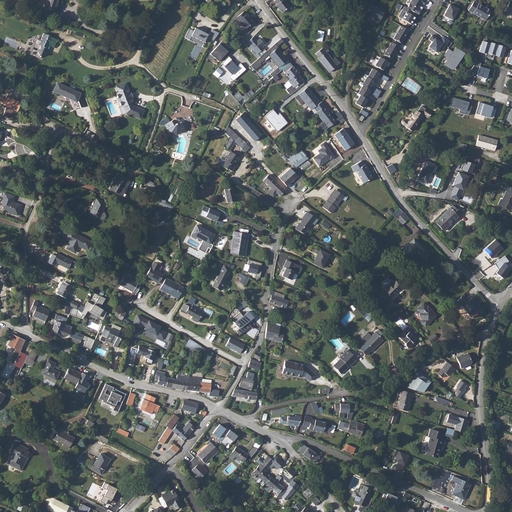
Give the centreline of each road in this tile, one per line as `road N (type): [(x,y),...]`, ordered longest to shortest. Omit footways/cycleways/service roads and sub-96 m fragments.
road 1 (residential): [(487,335),(345,394),(259,408),(249,424)]
road 2 (residential): [(499,304),(412,216),(359,133)]
road 3 (residential): [(216,409),(136,384),(25,332)]
road 4 (residential): [(462,511),(301,438),(281,438)]
road 5 (unclassified): [(487,335),(480,403),(485,511)]
road 6 (residential): [(296,200),(273,245),(258,335),(244,364)]
road 7 (residential): [(48,171),(22,243),(25,332)]
road 8 (residential): [(436,0),(359,133)]
road 9 (residential): [(343,107),(258,0)]
road 10 (residential): [(244,364),(141,301)]
